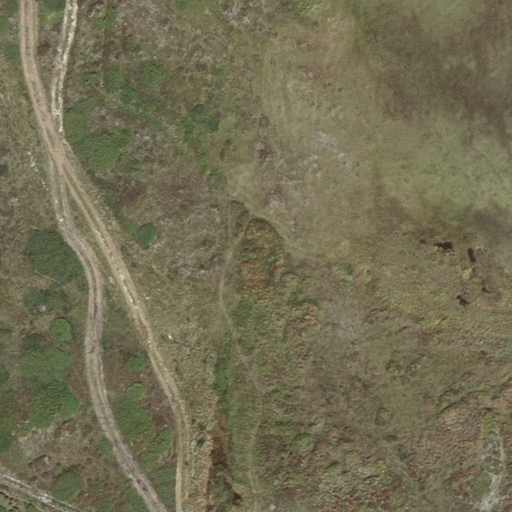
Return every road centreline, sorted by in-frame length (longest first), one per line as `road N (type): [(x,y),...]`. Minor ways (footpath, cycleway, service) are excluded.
road 1 (track): [(188,511),(179,414),(56,140)]
road 2 (track): [(56,140),(16,0)]
